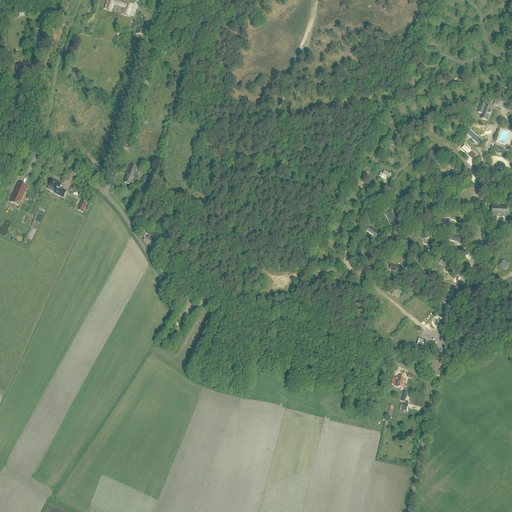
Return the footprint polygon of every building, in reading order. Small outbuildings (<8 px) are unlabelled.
[(128,17),(132,5),(118,0),(107,0),(105,9),(111,12),(114,5),(124,9),(122,15),(128,17)] [(15,82),(23,83),(24,72),(23,72),(23,67),(16,66),(15,82)] [(483,115),(482,117),(481,119),(487,122),(492,109),(486,107),(486,106),(481,104),(478,113),(483,115)] [(495,147),(494,152),(500,154),(503,155),(504,150),(495,147)] [(129,171),(125,180),(126,180),(124,183),(130,185),(132,178),(133,178),(137,168),(130,166),(129,171)] [(381,178),(379,181),(386,184),(391,175),(384,171),(383,174),(381,173),(379,177),(381,178)] [(140,185),(149,189),(153,181),(144,177),(140,185)] [(66,192),(60,189),(62,185),(52,180),(49,186),(56,190),(54,194),(63,198),(66,192)] [(154,191),(160,194),(164,184),(157,181),(154,191)] [(11,197),(12,198),(10,202),(17,205),(20,201),(28,187),(19,182),(11,197)] [(85,215),(89,205),(84,203),(80,213),(85,215)] [(498,205),(493,204),(493,209),(492,222),(497,222),(497,217),(506,217),(507,208),(498,207),(498,205)] [(386,215),(391,224),(397,222),(392,212),(386,215)] [(420,228),(422,238),(428,237),(426,226),(420,228)] [(368,230),(378,237),(380,233),(370,227),(368,230)] [(150,249),(154,246),(152,243),(155,241),(157,244),(161,241),(156,233),(152,236),(154,239),(151,241),(149,237),(144,240),(147,246),(148,246),(150,249)] [(461,238),(449,235),(448,240),(460,243),(461,238)] [(354,258),(358,260),(363,248),(358,247),(354,258)] [(403,303),(407,297),(400,293),(397,300),(403,303)] [(403,389),(406,379),(399,377),(399,378),(397,378),(396,378),(394,386),(395,387),(397,387),(403,389)] [(400,410),(407,412),(409,404),(402,403),(400,410)]
